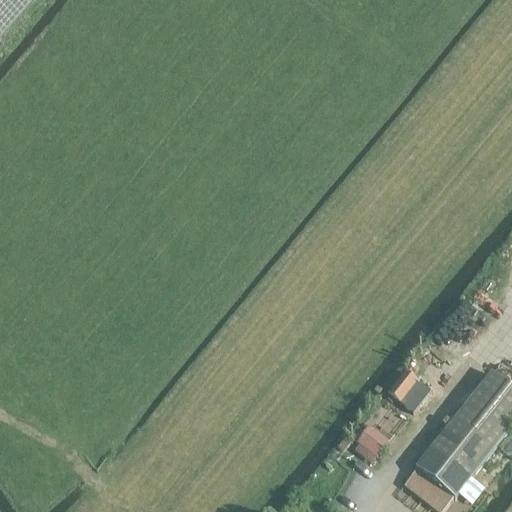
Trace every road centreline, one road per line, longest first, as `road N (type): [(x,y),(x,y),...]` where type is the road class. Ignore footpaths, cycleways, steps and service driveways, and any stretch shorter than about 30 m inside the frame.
road 1 (track): [(0,416),(121,490),(262,384)]
road 2 (track): [(511,321),(367,511)]
